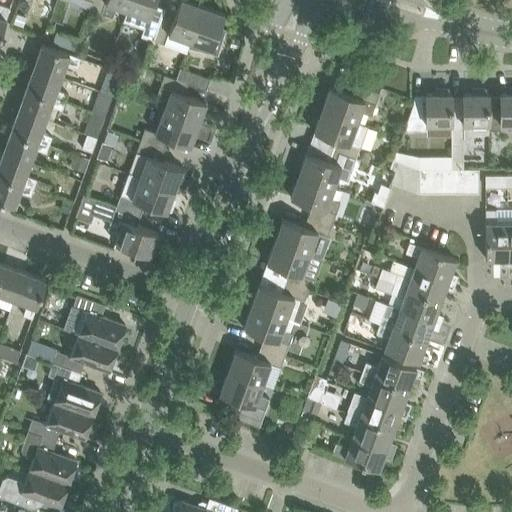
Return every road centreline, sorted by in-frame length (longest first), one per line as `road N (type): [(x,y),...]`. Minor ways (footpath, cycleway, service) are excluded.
road 1 (residential): [(376,510),(142,427)]
road 2 (residential): [(191,294),(0,225)]
road 3 (unclassified): [(191,294),(254,120)]
road 4 (residential): [(402,511),(464,342)]
road 5 (unclassified): [(142,427),(191,294)]
road 6 (unclassified): [(254,120),(280,85),(315,0)]
road 7 (unclassified): [(349,0),(475,29)]
road 8 (unclassified): [(281,0),(254,120)]
